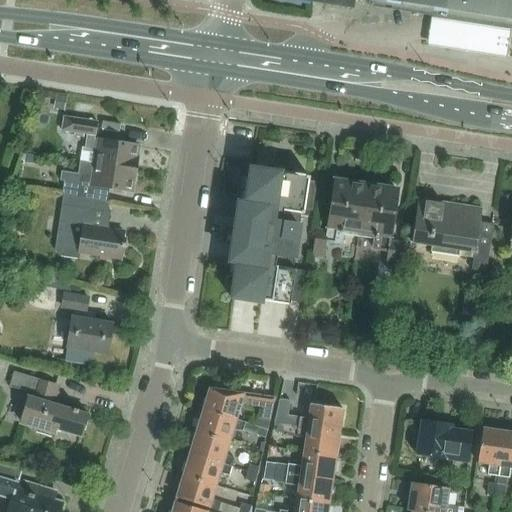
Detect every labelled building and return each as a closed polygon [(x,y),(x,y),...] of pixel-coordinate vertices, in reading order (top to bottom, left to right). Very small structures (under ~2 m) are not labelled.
[(511,0),(296,0),(349,8),(350,1),(356,2),(356,0),(360,0),(367,1),(367,2),(430,12),(431,5),(446,8),(445,14),(478,19),(479,13),(485,14),(487,22),(499,24),(503,17),(510,18),(509,24),(511,24),(511,0)] [(428,28),(425,47),(505,60),(508,41),(509,33),(429,20),(428,28)] [(67,98),(59,96),(56,109),(65,111),(67,98)] [(85,134),(84,148),(81,147),(79,161),(94,164),(121,167),(135,169),(139,146),(94,139),(97,122),(63,117),(61,131),(85,134)] [(37,156),(25,154),(24,163),(36,164),(37,156)] [(61,195),(62,195),(92,200),(106,202),(108,189),(132,193),(135,169),(121,167),(94,164),(92,174),(88,173),(85,175),(79,175),(78,183),(63,181),(61,195)] [(229,298),(231,298),(260,303),(261,300),(289,304),(289,301),(303,303),(308,272),(291,269),(299,214),(302,214),(303,208),(309,209),(313,184),(307,184),(307,180),(308,180),(308,177),(249,169),(248,171),(249,171),(244,204),(237,203),(228,262),(235,263),(230,296),(229,298)] [(325,236),(314,234),(311,256),(322,258),(324,241),(339,244),(340,238),(356,240),(365,186),(333,181),(325,236)] [(388,245),(396,191),(365,186),(356,240),(374,243),(373,249),(386,250),(383,267),(395,268),(399,247),(388,245)] [(92,200),(62,195),(54,250),(60,257),(78,260),(79,253),(120,260),(119,266),(120,266),(124,244),(121,244),(123,232),(88,226),(90,210),(92,200)] [(471,270),(485,272),(492,224),(474,221),(476,209),(417,200),(411,242),(416,243),(416,244),(424,245),(424,244),(431,245),(429,252),(458,257),(459,250),(473,252),(471,270)] [(91,367),(93,351),(106,353),(111,324),(81,319),(82,312),(84,312),(86,299),(62,295),(60,307),(69,309),(68,318),(70,318),(63,362),(91,367)] [(81,436),(87,416),(79,413),(79,412),(69,409),(69,410),(49,404),(54,385),(12,373),(7,388),(28,394),(19,423),(33,427),(31,431),(51,437),(54,428),(81,436)] [(257,419),(260,419),(269,421),(274,399),(208,389),(206,398),(204,398),(201,407),(202,409),(202,411),(235,421),(235,420),(239,407),(247,408),(248,405),(260,407),(257,419)] [(273,421),(274,422),(294,424),(294,425),(339,433),(342,410),(310,405),(308,418),(287,415),(289,401),(279,399),(273,421)] [(235,421),(202,411),(200,419),(197,419),(194,428),(196,430),(196,431),(228,442),(232,429),(241,430),(244,422),(235,420),(235,421)] [(415,454),(467,462),(471,433),(448,430),(449,425),(420,421),(415,454)] [(294,424),(274,422),(273,430),(282,432),(281,435),(292,436),(305,438),(303,452),(335,457),(339,433),(294,425),(294,424)] [(257,427),(254,435),(264,438),(266,430),(258,428),(257,427)] [(482,429),(477,462),(489,464),(488,473),(498,475),(504,432),(482,429)] [(228,442),(196,431),(195,434),(192,434),(190,443),(192,445),(189,454),(230,466),(232,460),(224,454),(228,442)] [(511,433),(504,432),(498,475),(496,485),(504,486),(505,476),(509,476),(510,467),(511,467),(511,433)] [(265,463),(263,471),(331,481),(335,457),(303,452),(301,466),(288,464),(287,466),(276,464),(265,463)] [(230,466),(189,454),(186,462),(184,463),(181,472),(183,474),(182,475),(215,485),(219,474),(228,473),(230,466)] [(57,511),(60,503),(53,500),(55,492),(22,482),(22,484),(16,483),(20,471),(0,464),(0,497),(10,500),(6,511),(57,511)] [(248,465),(246,471),(256,474),(258,468),(248,465)] [(256,474),(246,471),(243,481),(254,484),(256,474)] [(328,505),(331,481),(263,471),(262,480),(272,481),(272,483),(298,487),(296,499),(296,500),(328,505)] [(176,498),(216,510),(219,503),(211,497),(215,485),(182,475),(182,477),(179,478),(177,486),(178,489),(176,498)] [(443,511),(447,489),(411,483),(407,511),(412,511),(413,511),(416,511),(443,511)] [(486,494),(495,495),(496,485),(488,483),(486,494)] [(258,493),(266,495),(268,486),(259,485),(258,493)] [(504,486),(496,485),(495,495),(503,497),(505,486),(504,486)] [(281,510),(280,511),(326,511),(328,505),(296,500),(296,499),(292,498),(286,511),(281,510)] [(207,511),(174,502),(171,511),(168,511),(207,511)] [(238,509),(237,511),(247,511),(250,506),(240,503),(238,509)]
